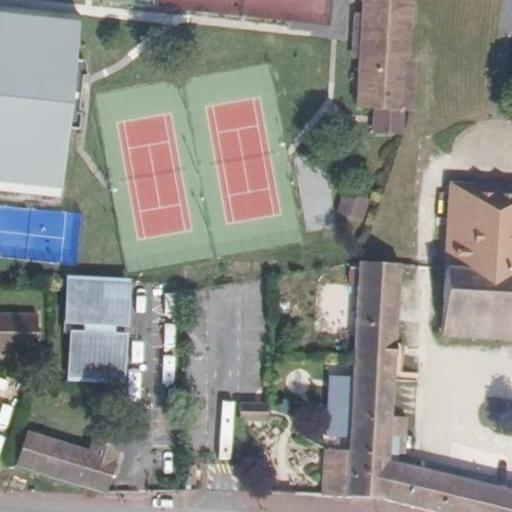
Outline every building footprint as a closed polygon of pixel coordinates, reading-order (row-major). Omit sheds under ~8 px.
[(409,0),(365,0),(365,12),(362,56),(359,104),(374,105),(401,107),(411,107),(413,62),(403,62),(403,51),(407,44),(409,0)] [(362,56),(365,12),(355,11),(352,55),(362,56)] [(78,20),(0,12),(0,181),(60,187),(78,20)] [(401,107),(374,105),(373,130),(400,131),(401,107)] [(511,189),(452,186),(442,338),(486,340),(487,319),(505,320),(504,341),(511,341),(511,189)] [(357,266),(350,388),(392,391),(399,268),(357,266)] [(127,283),(71,282),(70,330),(73,334),(72,378),(123,377),(124,335),(116,329),(125,321),(126,304),(127,283)] [(136,320),(126,304),(125,321),(116,329),(124,335),(132,335),(136,332),(136,320)] [(0,350),(35,351),(36,316),(0,315),(0,350)] [(486,340),(504,341),(505,320),(487,319),(486,340)] [(388,462),(389,438),(397,438),(403,438),(405,418),(390,416),(392,391),(350,388),(347,452),(323,451),(318,496),(387,500),(430,511),(511,511),(511,493),(396,464),(388,462)] [(267,402),(240,402),(240,420),(267,420),(267,402)] [(266,424),(249,424),(249,443),(266,443),(266,424)] [(86,450),(25,430),(14,465),(104,495),(119,448),(90,438),(86,450)] [(397,438),(389,438),(388,462),(396,464),(397,438)]
